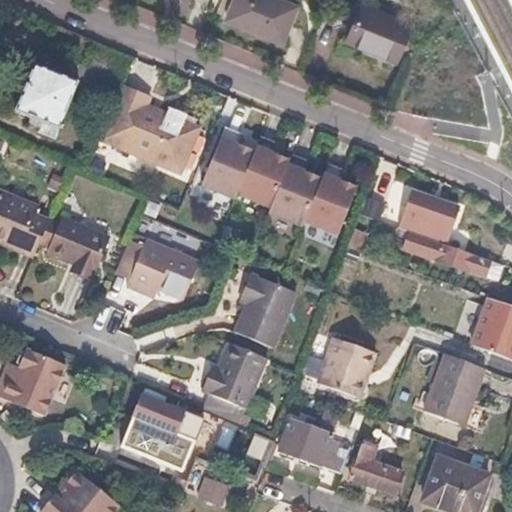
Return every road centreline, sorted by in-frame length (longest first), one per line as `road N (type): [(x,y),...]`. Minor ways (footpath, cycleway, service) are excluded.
road 1 (residential): [(511,194),(488,177),(48,0)]
road 2 (residential): [(0,307),(130,361)]
